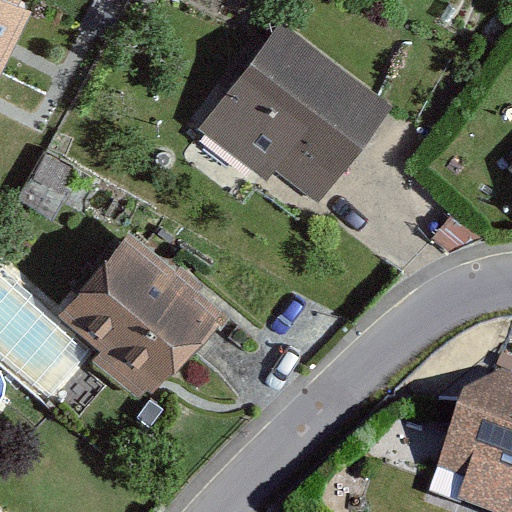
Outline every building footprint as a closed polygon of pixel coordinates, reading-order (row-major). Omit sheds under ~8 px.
[(21,0),(0,0),(0,74),(30,14),(17,7),(21,0)] [(391,109),(279,23),(197,128),(309,214),(391,109)] [(511,137),(494,157),(511,173),(511,137)] [(229,310),(133,230),(60,317),(106,355),(97,366),(147,408),(229,310)] [(511,371),(503,369),(466,391),(438,463),(468,474),(460,494),(507,511),(509,511),(511,505),(511,371)]
